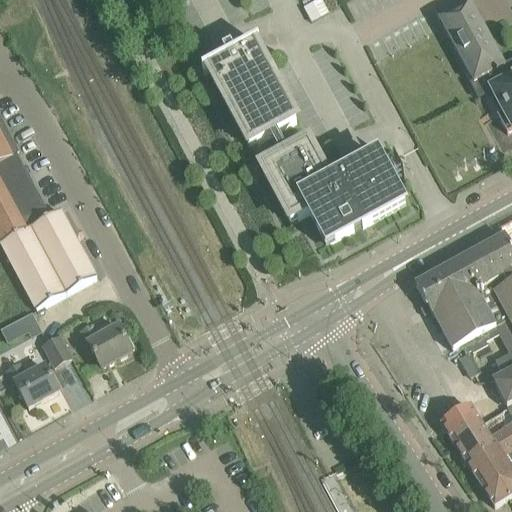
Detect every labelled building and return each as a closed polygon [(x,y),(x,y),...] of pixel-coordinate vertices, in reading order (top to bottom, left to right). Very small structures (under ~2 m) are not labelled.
[(471,87),(479,102),(493,95),(504,115),(498,118),(508,137),(511,135),(511,64),(505,69),(471,7),(440,24),(474,85),(471,87)] [(258,48),(261,47),(260,46),(236,59),(233,52),(224,57),(228,63),(204,76),(205,78),(210,75),(251,151),(297,125),(297,124),(295,124),(265,67),(267,66),(266,65),(264,65),(258,48)] [(0,250),(1,250),(35,316),(98,283),(64,216),(54,221),(0,119),(0,250)] [(310,151),(311,151),(310,149),(264,175),(292,227),(311,216),(328,248),(363,229),(363,230),(406,207),(380,160),(348,177),(347,176),(345,176),(346,179),(328,185),(310,151)] [(506,240),(416,289),(428,310),(418,315),(422,322),(432,317),(453,356),(451,357),(452,359),(467,351),(483,342),(488,350),(499,343),(510,364),(495,372),(503,386),(492,392),(506,415),(511,412),(511,250),(506,240)] [(124,313),(114,319),(121,331),(131,326),(124,313)] [(89,348),(102,373),(134,356),(120,331),(99,342),(93,330),(82,336),(89,348)] [(61,341),(45,349),(56,371),(72,363),(61,341)] [(16,388),(30,413),(60,396),(47,371),(27,382),(20,369),(10,375),(10,376),(15,385),(17,387),(16,388)] [(10,376),(0,381),(0,393),(15,385),(10,376)] [(442,428),(456,450),(472,440),(470,436),(483,428),(478,421),(501,407),(493,395),(442,428)] [(456,450),(468,469),(511,440),(511,427),(491,441),(483,428),(470,436),(472,440),(456,450)] [(511,440),(468,469),(484,493),(511,475),(511,472),(511,471),(511,440)] [(511,472),(511,475),(484,493),(495,511),(511,500),(511,471),(511,472)]
